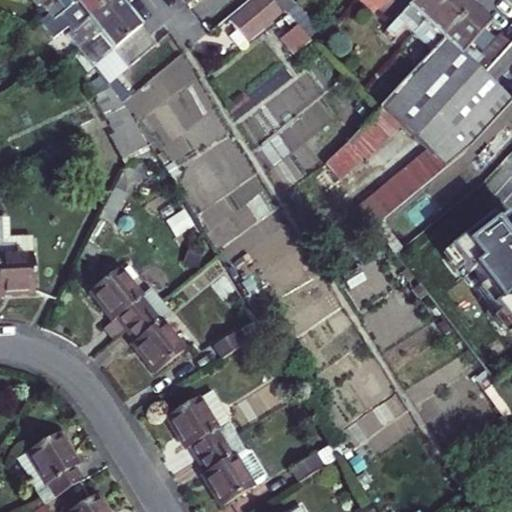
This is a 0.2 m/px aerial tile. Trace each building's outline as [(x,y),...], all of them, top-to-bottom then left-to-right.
[(29,0),(20,0),(14,9),(28,14),(36,7),(30,1),(29,0)] [(31,0),(30,1),(36,7),(42,15),(60,0),(31,0)] [(66,0),(77,13),(92,0),(66,0)] [(92,0),(77,13),(90,29),(117,6),(111,0),(92,0)] [(175,0),(189,16),(209,0),(175,0)] [(379,22),(389,11),(377,0),(366,0),(361,6),(379,22)] [(377,0),(389,11),(399,0),(377,0)] [(450,0),(423,0),(386,41),(401,55),(424,32),(453,3),(450,0)] [(511,15),(511,0),(506,0),(501,6),(511,15)] [(231,30),(247,52),(282,24),(265,1),(231,30)] [(453,3),(424,32),(428,36),(420,46),(426,52),(413,66),(420,73),(441,50),(470,18),(453,3)] [(117,6),(90,29),(92,32),(71,50),(81,63),(130,23),(117,6)] [(464,61),(488,35),(470,18),(441,50),(480,85),(489,75),(479,65),(471,64),(469,66),(464,61)] [(81,63),(93,78),(115,59),(129,78),(156,55),(130,23),(81,63)] [(428,36),(424,32),(401,55),(403,57),(413,66),(426,52),(420,46),(428,36)] [(292,62),(309,48),(296,33),(280,47),(292,62)] [(498,44),(479,65),(489,75),(511,50),(507,46),(503,51),(498,44)] [(511,49),(511,50),(489,75),(480,85),(509,113),(511,110),(511,49)] [(326,174),(340,191),(361,168),(365,171),(397,135),(424,159),(359,217),(361,220),(373,236),(375,237),(466,162),(509,113),(480,85),(441,50),(420,73),(326,174)] [(100,86),(106,95),(116,88),(129,78),(115,59),(93,78),(100,86)] [(127,103),(116,88),(106,95),(108,97),(112,104),(117,110),(127,103)] [(109,142),(130,133),(112,104),(93,115),(109,142)] [(130,133),(109,142),(113,148),(109,151),(123,173),(146,159),(130,133)] [(373,236),(361,220),(351,229),(362,244),(373,236)] [(493,318),(511,342),(511,232),(507,226),(496,235),(491,228),(449,261),(468,285),(473,281),(498,314),(493,318)] [(0,302),(35,301),(33,265),(17,265),(16,252),(1,253),(0,232),(0,302)] [(32,251),(16,252),(17,265),(33,265),(32,251)] [(449,261),(442,266),(461,291),(468,285),(449,261)] [(110,336),(117,331),(125,342),(160,314),(151,303),(142,311),(119,282),(87,307),(110,336)] [(485,296),(478,301),(492,319),(493,318),(498,314),(485,296)] [(170,327),(160,314),(125,342),(135,355),(130,360),(151,388),(183,363),(161,335),(170,327)] [(492,319),(486,323),(506,348),(511,343),(511,342),(493,318),(492,319)] [(117,331),(110,336),(101,343),(109,354),(125,342),(117,331)] [(214,356),(221,370),(259,347),(250,334),(214,356)] [(187,458),(195,471),(234,447),(226,433),(226,427),(211,402),(197,410),(196,408),(162,429),(181,461),(187,458)] [(34,496),(41,509),(79,485),(71,473),(77,469),(58,437),(24,457),(44,490),(34,496)] [(232,466),(242,461),(234,447),(195,471),(202,483),(198,487),(213,511),(228,511),(252,497),(232,466)] [(290,483),(297,495),(340,469),(332,457),(290,483)] [(261,492),(242,461),(232,466),(252,497),(261,492)] [(99,511),(94,502),(77,511),(99,511)]
